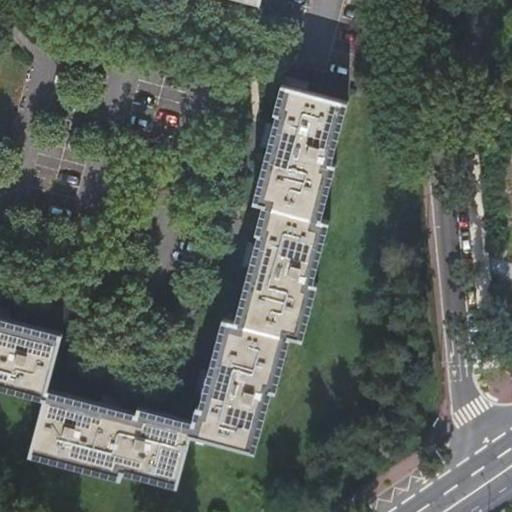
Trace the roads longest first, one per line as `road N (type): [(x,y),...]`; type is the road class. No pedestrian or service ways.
road 1 (residential): [(0,256),(139,297),(198,71),(42,30),(32,65)]
road 2 (residential): [(485,455),(462,381),(431,0)]
road 3 (residential): [(32,65),(0,181)]
